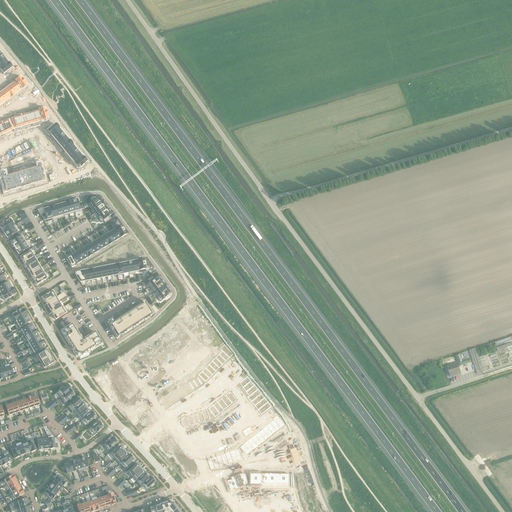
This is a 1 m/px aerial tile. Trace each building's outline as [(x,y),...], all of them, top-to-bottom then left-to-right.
[(5,59),(0,63),(0,69),(8,64),(8,63),(5,59)] [(8,64),(0,69),(0,70),(3,75),(6,72),(12,68),(8,64)] [(19,76),(14,79),(22,90),(27,86),(19,76)] [(16,82),(12,84),(18,92),(22,90),(14,79),(16,82)] [(12,84),(8,87),(14,96),(15,95),(18,92),(12,84)] [(8,87),(4,90),(10,98),(14,96),(8,87)] [(4,90),(0,93),(6,101),(10,98),(4,90)] [(45,109),(39,111),(43,123),(49,121),(45,109)] [(39,111),(34,112),(38,125),(43,123),(39,111)] [(34,112),(28,114),(32,126),(38,125),(34,112)] [(23,115),(27,128),(27,127),(31,125),(32,126),(28,114),(23,116),(23,115)] [(23,115),(17,117),(21,130),(27,128),(23,115)] [(17,117),(12,119),(15,131),(21,130),(17,117)] [(4,123),(3,123),(8,132),(13,130),(9,120),(4,123)] [(3,123),(0,124),(0,127),(3,135),(8,132),(3,123)] [(55,124),(47,131),(51,135),(50,136),(59,129),(55,124)] [(59,129),(50,136),(53,140),(62,133),(59,129)] [(62,133),(53,140),(57,145),(66,137),(62,133)] [(66,137),(57,145),(60,149),(69,141),(66,137)] [(69,141),(60,149),(61,148),(64,152),(63,153),(64,153),(73,145),(69,141)] [(73,145),(64,153),(67,157),(76,150),(73,146),(73,145)] [(76,150),(67,157),(71,161),(79,154),(76,150)] [(79,154),(71,161),(74,165),(83,158),(83,157),(83,158),(79,154)] [(83,158),(74,165),(78,170),(87,162),(83,158)] [(4,173),(0,174),(0,177),(5,193),(8,192),(9,191),(8,190),(11,190),(14,189),(14,190),(15,190),(21,188),(22,188),(22,187),(24,186),(25,186),(27,185),(28,186),(35,184),(35,183),(37,182),(38,182),(40,181),(41,182),(45,181),(41,168),(41,167),(6,178),(4,173)] [(98,197),(88,205),(91,209),(102,201),(98,197)] [(77,199),(71,201),(75,213),(80,211),(80,210),(83,209),(82,204),(81,203),(78,204),(77,199)] [(71,201),(66,203),(69,214),(75,213),(71,201)] [(102,201),(91,209),(95,213),(105,206),(102,201)] [(66,203),(60,204),(64,217),(64,216),(69,214),(66,203)] [(60,204),(55,206),(59,219),(64,217),(60,204)] [(55,206),(49,208),(53,220),(59,219),(55,206)] [(105,206),(95,213),(98,218),(108,210),(105,206)] [(45,214),(42,214),(44,221),(47,220),(47,222),(53,220),(49,208),(44,209),(45,214)] [(108,210),(98,218),(101,222),(103,221),(105,223),(110,219),(108,217),(112,215),(108,210)] [(3,224),(0,226),(0,227),(3,233),(14,226),(10,220),(6,222),(3,224)] [(14,226),(3,233),(4,233),(7,239),(17,232),(14,226)] [(121,226),(116,229),(121,238),(126,235),(124,232),(123,229),(122,229),(121,226)] [(116,229),(112,232),(117,240),(121,238),(116,229)] [(112,232),(108,234),(113,243),(117,240),(112,232)] [(108,234),(103,237),(109,245),(113,243),(108,234)] [(22,235),(11,242),(15,248),(27,241),(26,240),(25,241),(22,235)] [(103,237),(99,239),(104,248),(108,245),(109,245),(103,237)] [(99,239),(95,241),(100,250),(104,248),(99,239)] [(27,241),(15,248),(19,254),(31,247),(27,241)] [(95,241),(91,244),(96,253),(100,250),(95,241)] [(91,244),(87,246),(92,255),(96,253),(91,244)] [(87,246),(83,249),(88,258),(92,255),(87,246)] [(83,249),(79,251),(84,260),(88,258),(83,249)] [(31,251),(20,257),(22,261),(24,263),(34,257),(31,251)] [(79,251),(75,254),(80,262),(84,260),(79,251)] [(75,254),(70,256),(76,265),(80,262),(75,254)] [(70,256),(66,259),(72,268),(74,267),(76,265),(70,256)] [(34,257),(24,263),(25,265),(27,269),(37,262),(34,257)] [(37,262),(27,269),(30,274),(40,268),(37,262)] [(40,268),(30,274),(32,277),(33,279),(44,273),(40,268)] [(77,272),(75,274),(80,282),(86,281),(84,271),(80,272),(80,271),(77,272)] [(44,273),(33,279),(35,282),(37,285),(41,283),(43,281),(47,279),(44,273)] [(152,276),(147,280),(149,282),(147,284),(151,289),(161,281),(157,276),(154,278),(152,276)] [(161,281),(151,289),(154,293),(164,285),(161,281)] [(3,285),(0,286),(0,291),(1,294),(12,288),(8,282),(3,285)] [(164,285),(154,293),(156,292),(159,295),(157,297),(167,290),(164,285)] [(12,288),(1,294),(5,301),(6,300),(10,297),(16,294),(12,288)] [(167,290),(157,297),(160,302),(171,294),(167,290)] [(46,295),(42,298),(44,301),(46,303),(56,297),(53,291),(49,294),(46,295)] [(56,297),(46,303),(47,306),(49,309),(59,302),(56,297)] [(112,319),(107,322),(110,326),(117,338),(121,336),(120,335),(123,333),(123,334),(124,334),(123,333),(125,331),(126,332),(127,332),(126,332),(132,328),(133,328),(132,327),(134,326),(135,327),(135,326),(135,325),(137,324),(138,325),(138,324),(144,321),(144,320),(146,318),(147,319),(146,318),(149,316),(149,318),(150,317),(153,315),(144,301),(141,303),(142,304),(143,305),(114,323),(114,322),(112,319)] [(59,302),(49,309),(51,312),(52,314),(63,308),(59,302)] [(63,308),(52,314),(54,316),(56,320),(66,314),(63,308)] [(18,312),(12,315),(16,321),(27,315),(23,309),(18,312)] [(196,313),(188,321),(192,325),(201,317),(200,316),(196,313)] [(27,315),(16,321),(16,322),(20,328),(25,325),(30,322),(27,316),(27,315)] [(201,317),(192,325),(196,329),(204,320),(201,317)] [(204,320),(196,329),(200,333),(208,324),(204,321),(204,320)] [(72,324),(63,330),(67,336),(65,337),(69,343),(71,342),(72,345),(71,345),(71,346),(72,348),(76,354),(77,354),(78,354),(81,355),(82,355),(87,352),(88,352),(87,351),(89,349),(90,350),(96,346),(95,345),(101,341),(95,332),(83,340),(83,341),(82,342),(79,337),(80,336),(72,324)] [(177,324),(173,328),(183,338),(187,334),(177,324)] [(208,324),(200,333),(201,332),(204,335),(212,328),(211,328),(208,324)] [(32,325),(22,331),(25,336),(36,330),(35,330),(32,325)] [(173,329),(169,333),(179,342),(183,338),(173,328),(173,329)] [(212,328),(204,335),(208,339),(216,332),(212,328)] [(36,330),(25,336),(28,342),(38,336),(38,335),(37,334),(37,333),(36,330)] [(216,332),(208,339),(212,343),(220,336),(220,335),(219,336),(216,332)] [(165,337),(175,346),(179,342),(169,333),(165,337)] [(38,336),(28,342),(31,347),(42,341),(41,341),(38,336)] [(162,339),(158,342),(165,353),(170,350),(163,338),(162,338),(162,339)] [(42,341),(31,347),(34,353),(45,347),(44,347),(43,344),(44,344),(42,341)] [(153,344),(153,345),(159,355),(164,352),(165,353),(158,342),(153,345),(153,344)] [(153,345),(148,348),(154,357),(159,354),(159,355),(153,345)] [(224,345),(220,349),(222,351),(229,358),(234,354),(232,352),(228,348),(224,345)] [(148,348),(143,351),(149,360),(154,357),(148,348)] [(483,372),(475,349),(469,351),(477,374),(483,372)] [(42,353),(37,356),(40,362),(51,356),(49,353),(49,354),(47,350),(42,353)] [(139,354),(138,354),(146,365),(145,363),(149,360),(143,351),(139,354)] [(222,351),(219,354),(226,361),(229,358),(222,351)] [(138,354),(134,357),(141,368),(146,365),(138,354)] [(219,354),(216,358),(223,365),(226,361),(219,354)] [(458,355),(456,356),(459,366),(471,363),(469,358),(462,361),(460,354),(458,355)] [(51,356),(40,362),(44,368),(49,366),(54,363),(52,359),(51,356)] [(129,360),(135,370),(139,367),(141,369),(141,368),(134,357),(133,357),(129,360)] [(216,358),(212,361),(219,368),(223,365),(216,358)] [(212,361),(209,365),(216,372),(219,368),(212,361)] [(451,377),(461,374),(457,363),(447,366),(451,377)] [(209,365),(205,368),(213,375),(216,372),(209,365)] [(205,368),(202,371),(209,378),(213,375),(205,368)] [(198,375),(206,382),(209,378),(202,371),(199,375),(198,375)] [(99,378),(96,381),(100,386),(110,379),(105,373),(102,375),(99,378)] [(197,377),(193,379),(198,388),(202,385),(197,376),(196,376),(197,377)] [(247,376),(239,383),(243,388),(251,381),(247,377),(248,377),(247,376)] [(110,379),(100,386),(100,387),(101,387),(105,392),(114,384),(110,379)] [(193,379),(189,382),(194,390),(198,388),(193,379)] [(251,381),(243,388),(246,392),(254,385),(251,381)] [(189,382),(185,384),(190,393),(194,390),(189,382)] [(60,390),(56,393),(60,398),(71,389),(67,384),(63,387),(62,386),(60,389),(60,390)] [(185,384),(180,387),(186,395),(190,393),(185,384)] [(254,385),(246,392),(249,396),(247,397),(247,398),(258,389),(254,385)] [(180,387),(176,390),(182,398),(186,395),(180,387)] [(117,388),(108,396),(112,401),(123,391),(121,393),(117,388),(118,388),(117,388)] [(71,389),(60,398),(65,403),(74,395),(71,390),(71,389)] [(258,389),(247,398),(251,402),(261,393),(258,389)] [(176,390),(172,392),(178,401),(182,398),(176,390)] [(123,391),(112,401),(117,406),(128,396),(123,391)] [(230,391),(225,395),(232,404),(236,400),(237,400),(230,391)] [(172,392),(168,395),(174,403),(178,401),(172,392)] [(261,393),(251,402),(254,406),(264,398),(261,394),(261,393)] [(164,397),(170,406),(174,403),(168,395),(165,397),(164,397)] [(225,395),(221,399),(228,407),(232,404),(225,395)] [(31,397),(34,407),(40,405),(37,396),(31,398),(31,397)] [(128,396),(117,406),(121,410),(132,401),(128,396)] [(31,397),(26,399),(29,409),(34,407),(31,397)] [(164,397),(160,400),(166,409),(170,406),(164,397)] [(79,398),(68,407),(72,412),(83,403),(79,398)] [(264,398),(254,406),(258,410),(268,402),(264,398)] [(26,400),(21,401),(24,410),(29,409),(26,399),(26,400)] [(217,402),(224,410),(228,407),(221,399),(217,402)] [(21,401),(16,403),(19,412),(24,410),(21,401)] [(132,401),(121,410),(125,415),(136,406),(132,401)] [(217,402),(213,405),(219,414),(224,410),(217,402)] [(268,402),(258,410),(261,415),(271,407),(271,406),(268,402)] [(16,403),(11,405),(14,414),(19,412),(16,403)] [(83,403),(72,412),(73,411),(77,416),(87,408),(83,403)] [(11,405),(6,407),(9,416),(14,414),(11,405)] [(208,408),(208,409),(215,417),(219,414),(213,405),(208,408)] [(137,407),(127,417),(132,422),(142,412),(137,407)] [(87,408),(77,416),(81,421),(92,412),(91,412),(87,408)] [(206,410),(201,411),(205,422),(209,420),(210,420),(206,409),(206,410)] [(201,411),(196,413),(200,423),(205,422),(201,411)] [(92,412),(81,421),(85,426),(96,417),(92,412)] [(142,412),(132,422),(136,426),(135,426),(136,426),(146,417),(142,412)] [(194,414),(191,415),(195,425),(198,424),(199,423),(200,423),(196,413),(194,414)] [(187,416),(186,416),(190,427),(190,426),(192,426),(195,425),(191,415),(188,416),(187,416)] [(277,415),(273,419),(280,428),(285,425),(283,423),(283,422),(280,418),(277,415)] [(186,416),(181,418),(182,421),(184,426),(185,428),(190,427),(186,416)] [(146,417),(136,426),(140,431),(143,429),(147,426),(146,426),(149,423),(145,418),(146,417)] [(273,420),(270,423),(276,431),(280,428),(273,419),(272,419),(273,420)] [(99,421),(88,430),(92,435),(96,432),(97,433),(101,429),(101,428),(103,427),(102,426),(103,425),(100,421),(99,422),(99,421)] [(270,423),(266,426),(273,434),(276,431),(270,423)] [(266,426),(262,429),(269,437),(273,434),(266,426)] [(262,429),(259,432),(265,440),(269,437),(262,429)] [(259,432),(255,435),(261,443),(265,440),(259,432)] [(152,439),(150,441),(154,446),(163,438),(159,433),(156,435),(152,439)] [(255,435),(251,438),(258,446),(261,443),(255,435)] [(106,443),(103,446),(108,451),(117,442),(113,437),(111,439),(110,438),(106,442),(106,443)] [(163,438),(154,446),(158,450),(158,451),(159,451),(169,441),(167,442),(163,438)] [(251,438),(247,441),(254,449),(258,446),(251,438)] [(32,440),(27,442),(31,453),(36,450),(32,440)] [(169,441),(159,451),(163,455),(173,445),(169,441)] [(247,441),(244,444),(250,452),(254,449),(247,441)] [(27,443),(22,445),(25,454),(30,452),(31,453),(27,442),(26,442),(27,443)] [(240,447),(246,455),(250,452),(244,444),(240,447)] [(17,447),(16,447),(20,457),(20,456),(25,454),(22,445),(17,447)] [(173,445),(163,455),(163,456),(163,455),(167,460),(177,451),(173,447),(174,446),(173,446),(173,445)] [(120,446),(111,455),(115,460),(125,451),(120,446)] [(16,447),(11,449),(15,459),(20,457),(16,447)] [(239,449),(234,450),(238,460),(242,458),(242,459),(242,458),(239,448),(239,449)] [(125,451),(115,460),(120,464),(129,456),(130,455),(129,455),(125,451)] [(177,451),(167,460),(171,464),(171,465),(172,465),(177,460),(181,456),(177,451)] [(7,452),(2,455),(7,463),(12,460),(7,452)] [(129,456),(120,464),(120,465),(121,464),(125,468),(133,460),(134,459),(130,455),(129,456)] [(86,458),(80,460),(83,470),(84,470),(83,469),(88,467),(86,458)] [(207,460),(210,470),(210,469),(215,468),(212,458),(207,460)] [(75,461),(78,470),(78,472),(83,470),(80,460),(75,461)] [(75,461),(70,463),(73,472),(78,470),(75,461)] [(183,461),(175,468),(182,475),(185,476),(187,466),(183,461)] [(65,466),(64,466),(65,470),(66,470),(67,474),(73,472),(70,463),(69,463),(70,463),(64,465),(65,466)] [(137,464),(127,473),(132,478),(141,469),(137,464)] [(187,466),(185,476),(188,477),(188,476),(197,473),(196,471),(199,470),(197,465),(194,466),(194,464),(187,466)] [(141,469),(132,478),(136,482),(146,473),(141,469)] [(146,473),(136,482),(141,487),(151,477),(150,478),(146,473)] [(301,476),(296,478),(298,483),(310,479),(308,473),(306,474),(300,476),(301,476)] [(241,476),(244,486),(249,484),(246,474),(245,474),(246,475),(241,476)] [(13,475),(3,481),(6,485),(16,480),(13,475)] [(58,475),(55,480),(64,487),(67,482),(58,475)] [(151,477),(141,487),(142,486),(146,491),(151,486),(151,487),(154,485),(153,484),(154,483),(155,482),(151,477)] [(227,481),(230,491),(235,489),(232,479),(227,481)] [(310,479),(298,483),(300,482),(302,487),(301,487),(301,488),(312,484),(310,479)] [(16,480),(6,485),(9,490),(18,485),(15,480),(16,480)] [(53,483),(52,485),(59,490),(62,486),(64,487),(55,480),(53,483)] [(312,484),(301,488),(303,493),(314,489),(312,484)] [(18,485),(9,490),(10,490),(13,494),(21,489),(21,490),(18,485)] [(48,489),(57,496),(56,495),(59,490),(52,485),(48,489)] [(13,494),(10,495),(11,495),(13,500),(24,494),(21,489),(13,494)] [(48,489),(44,493),(45,494),(44,495),(47,497),(48,496),(53,500),(57,496),(48,489)] [(208,489),(198,496),(199,496),(203,501),(212,494),(208,489)] [(314,489),(303,493),(304,493),(305,497),(303,498),(315,494),(314,489)] [(113,494),(107,496),(110,505),(111,506),(116,504),(113,494)] [(212,494),(203,501),(206,506),(217,498),(216,499),(212,494)] [(315,494),(303,498),(305,503),(317,499),(315,494)] [(107,496),(102,498),(105,507),(110,505),(107,496)] [(102,498),(97,500),(100,509),(105,507),(102,498)] [(217,498),(206,506),(210,511),(221,503),(217,498)] [(21,501),(18,502),(19,507),(18,507),(29,504),(28,504),(27,499),(21,501)] [(317,499),(305,503),(307,509),(319,504),(317,499)] [(97,500),(92,502),(95,511),(100,509),(97,500)] [(156,509),(151,511),(180,511),(179,509),(175,503),(169,501),(169,502),(162,504),(162,505),(156,507),(156,509)] [(92,502),(87,503),(89,511),(92,511),(95,511),(92,502)] [(221,503),(210,511),(211,511),(219,511),(225,508),(221,503)]
